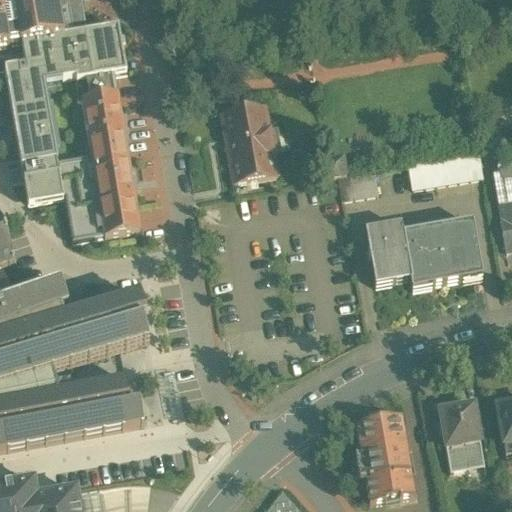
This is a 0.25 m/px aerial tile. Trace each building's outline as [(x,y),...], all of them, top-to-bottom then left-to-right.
[(0,0),(0,52),(9,51),(9,50),(20,48),(20,49),(52,44),(52,43),(64,40),(57,0),(0,0)] [(7,74),(31,213),(66,207),(46,88),(127,74),(120,37),(28,53),(31,69),(7,74)] [(113,80),(79,86),(78,105),(82,106),(82,105),(117,99),(113,80)] [(117,99),(82,105),(82,106),(88,140),(124,134),(118,99),(117,99)] [(266,113),(221,120),(233,190),(278,182),(266,113)] [(124,134),(88,140),(93,174),(129,168),(124,134)] [(479,159),(409,171),(412,194),(483,183),(479,159)] [(511,161),(500,161),(500,159),(499,159),(499,178),(500,184),(501,184),(501,180),(511,179),(511,224),(501,226),(501,224),(500,224),(506,259),(507,259),(506,253),(511,251),(511,161)] [(344,163),(325,166),(328,185),(338,183),(347,181),(344,163)] [(129,168),(93,174),(99,208),(134,202),(129,168)] [(347,181),(338,183),(342,206),(379,200),(375,177),(347,181)] [(511,179),(501,180),(501,184),(500,184),(499,178),(492,179),(500,224),(501,224),(501,226),(511,224),(511,179)] [(134,202),(99,208),(105,243),(140,237),(134,202)] [(472,228),(403,240),(411,285),(412,295),(482,283),(472,228)] [(401,231),(365,237),(375,292),(411,285),(403,240),(401,231)] [(0,233),(0,277),(13,273),(0,233)] [(48,295),(9,308),(3,311),(1,307),(10,303),(3,283),(0,283),(0,457),(144,429),(128,381),(60,392),(54,374),(149,348),(143,327),(139,328),(138,323),(146,321),(140,300),(132,303),(131,302),(64,322),(61,313),(68,311),(61,291),(48,295)] [(511,403),(496,406),(497,411),(496,412),(503,450),(505,460),(511,459),(511,403)] [(474,410),(440,416),(446,453),(480,447),(474,410)] [(401,424),(389,426),(389,425),(368,429),(368,430),(355,432),(361,461),(355,462),(360,487),(365,486),(369,511),(385,508),(385,506),(399,504),(399,505),(415,503),(401,424)] [(480,447),(446,453),(450,478),(468,475),(467,468),(483,465),(480,447)] [(0,511),(79,511),(76,496),(37,503),(34,487),(0,492),(0,511)] [(295,511),(282,497),(270,511),(295,511)]
